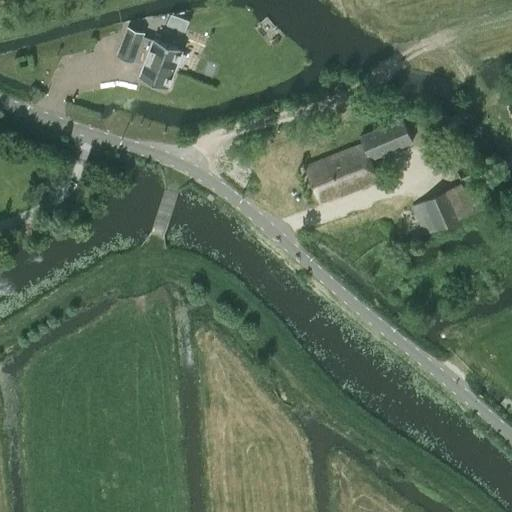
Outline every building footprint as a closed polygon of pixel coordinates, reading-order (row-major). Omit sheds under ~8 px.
[(178,16),(176,15),(172,14),(171,13),(170,14),(170,15),(168,20),(166,25),(185,32),(189,20),(188,19),(180,16),(178,16)] [(127,25),(117,56),(133,61),(134,58),(144,61),(139,77),(168,87),(175,64),(181,66),(185,55),(179,53),(181,47),(153,38),(144,35),(145,32),(127,25)] [(413,144),(403,120),(360,137),(363,145),(306,168),(320,203),(379,180),(371,160),(413,144)] [(464,181),(480,173),(467,150),(451,158),(464,181)] [(428,236),(476,214),(463,184),(414,206),(428,236)]
